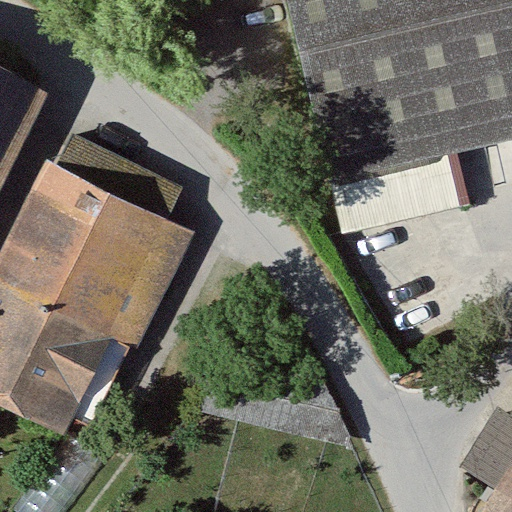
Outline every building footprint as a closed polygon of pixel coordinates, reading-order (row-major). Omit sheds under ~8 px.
[(511,0),(287,0),(342,233),(470,204),(457,148),(511,135),(511,0)] [(0,191),(53,62),(0,40),(0,191)] [(62,166),(47,158),(0,252),(0,402),(60,431),(108,333),(137,347),(194,230),(169,218),(184,188),(78,135),(62,166)] [(319,369),(231,348),(223,384),(199,378),(191,409),(355,449),(319,369)] [(511,511),(511,409),(511,411),(499,404),(462,464),(497,486),(481,511),(511,511)]
